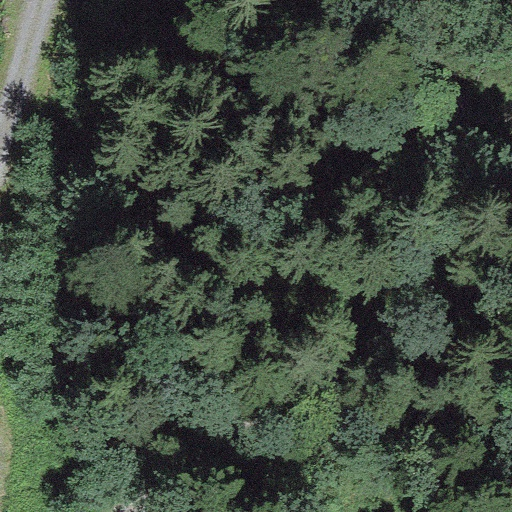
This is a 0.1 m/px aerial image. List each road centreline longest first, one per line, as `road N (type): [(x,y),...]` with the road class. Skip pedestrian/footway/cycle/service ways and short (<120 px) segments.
road 1 (track): [(121,511),(472,295),(511,286)]
road 2 (track): [(42,0),(0,148)]
